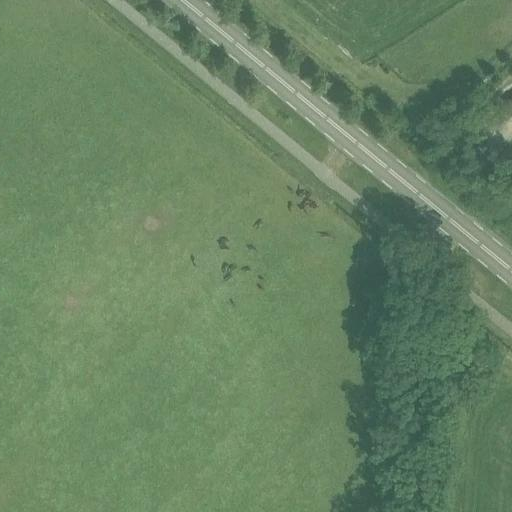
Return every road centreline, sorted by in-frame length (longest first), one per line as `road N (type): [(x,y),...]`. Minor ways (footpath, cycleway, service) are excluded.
road 1 (primary): [(511,273),(181,0)]
road 2 (track): [(428,511),(438,271)]
